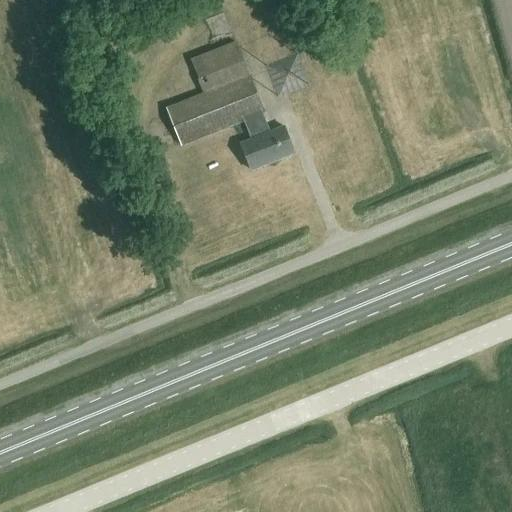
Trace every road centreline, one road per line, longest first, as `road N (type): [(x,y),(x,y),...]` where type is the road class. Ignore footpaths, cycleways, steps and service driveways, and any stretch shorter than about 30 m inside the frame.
road 1 (primary): [(0,452),(511,243)]
road 2 (unclassified): [(0,384),(511,175)]
road 3 (unclassified): [(59,511),(511,326)]
